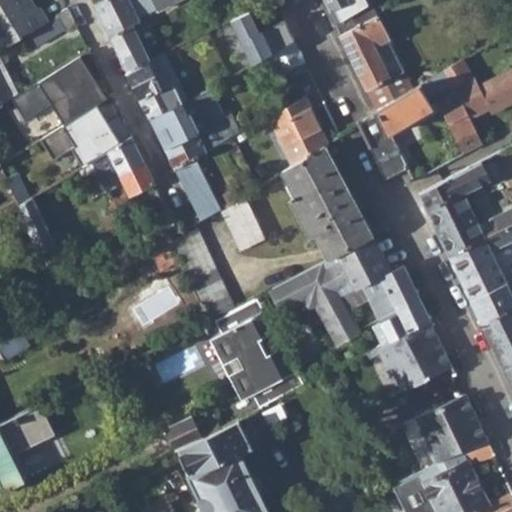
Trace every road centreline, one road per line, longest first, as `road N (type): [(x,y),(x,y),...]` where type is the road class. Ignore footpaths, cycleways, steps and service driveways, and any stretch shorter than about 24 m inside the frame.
road 1 (residential): [(511,438),(393,193)]
road 2 (residential): [(82,0),(189,220)]
road 3 (residential): [(299,0),(353,113)]
